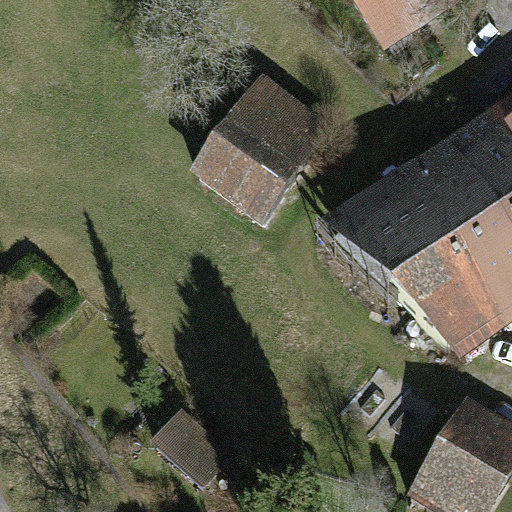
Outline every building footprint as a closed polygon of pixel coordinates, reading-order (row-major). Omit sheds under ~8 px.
[(453,0),(337,0),(378,58),(456,4),(453,0)] [(197,189),(263,237),(336,137),(269,89),(197,189)] [(511,112),(508,115),(492,124),(511,151),(511,112)] [(511,151),(492,124),(449,154),(511,242),(511,151)] [(511,242),(449,154),(404,185),(511,338),(511,242)] [(511,338),(404,185),(322,240),(464,375),(472,372),(511,338)] [(464,407),(403,501),(419,511),(491,511),(511,480),(511,437),(491,424),(464,407)] [(200,499),(228,468),(179,423),(151,454),(200,499)]
